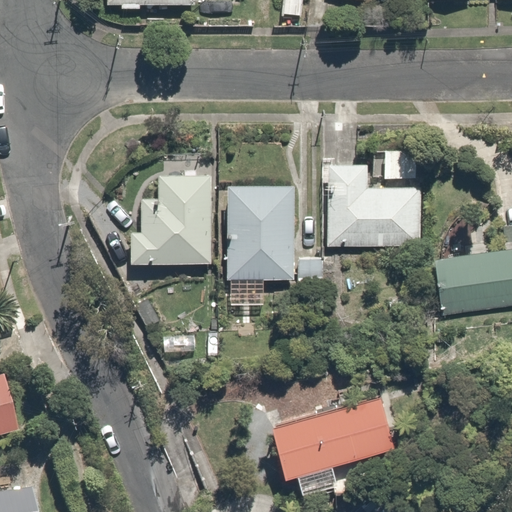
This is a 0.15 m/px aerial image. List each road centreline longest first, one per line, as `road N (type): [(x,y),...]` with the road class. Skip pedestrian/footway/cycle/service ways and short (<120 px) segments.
road 1 (residential): [(19,73),(511,81)]
road 2 (residential): [(19,73),(27,184),(42,252),(151,511)]
